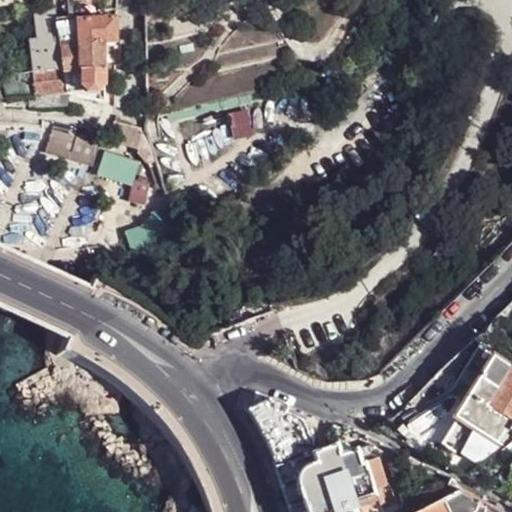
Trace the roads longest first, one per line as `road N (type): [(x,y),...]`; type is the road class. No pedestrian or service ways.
road 1 (residential): [(203,387),(232,364),(317,403),(375,398),(392,391),(511,273)]
road 2 (secondary): [(161,365),(124,334),(0,276)]
road 3 (secondary): [(271,511),(242,442),(203,387)]
road 4 (secondary): [(183,404),(209,436),(238,511)]
